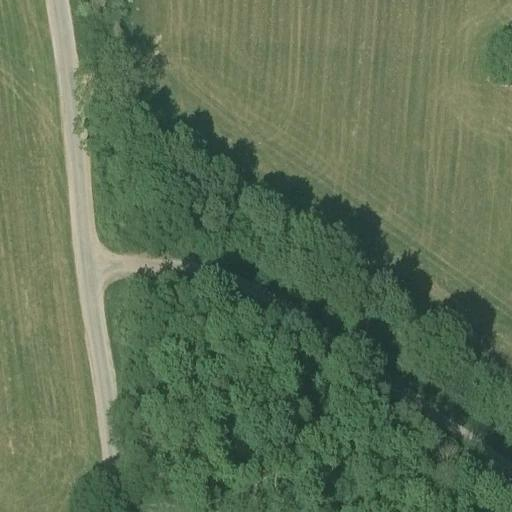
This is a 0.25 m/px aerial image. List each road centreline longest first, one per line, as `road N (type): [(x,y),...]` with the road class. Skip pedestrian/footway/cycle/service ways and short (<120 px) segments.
road 1 (unclassified): [(511,476),(266,291),(218,272),(86,262)]
road 2 (unclassified): [(86,262),(61,0)]
road 3 (unclassified): [(118,511),(86,262)]
